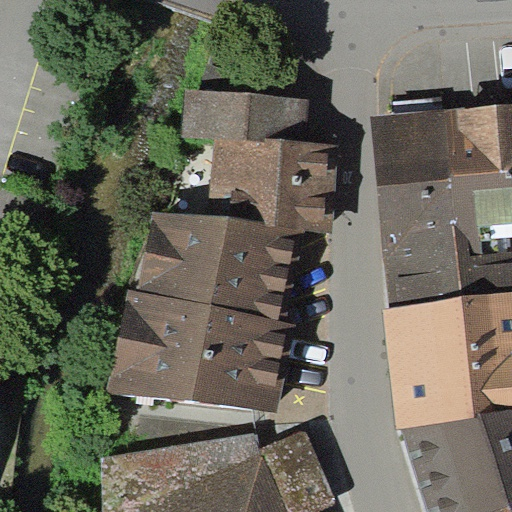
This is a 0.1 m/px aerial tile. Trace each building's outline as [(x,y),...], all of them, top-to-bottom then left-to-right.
[(211,61),(201,88),(229,90),(236,68),(224,65),(211,61)] [(201,88),(185,87),(182,132),(217,135),(306,141),(310,96),(229,90),(201,88)] [(390,305),(511,291),(511,103),(371,118),(390,305)] [(306,141),(217,135),(208,215),(302,232),(332,233),(338,144),(306,141)] [(208,215),(154,205),(138,291),(126,289),(109,382),(278,413),(294,322),(286,320),(302,232),(208,215)] [(389,368),(511,353),(511,291),(390,305),(382,306),(389,368)] [(511,353),(389,368),(396,429),(402,429),(511,410),(511,353)] [(511,511),(511,410),(402,429),(429,511),(511,511)] [(258,433),(102,458),(101,511),(323,511),(338,506),(308,429),(260,446),(258,433)]
